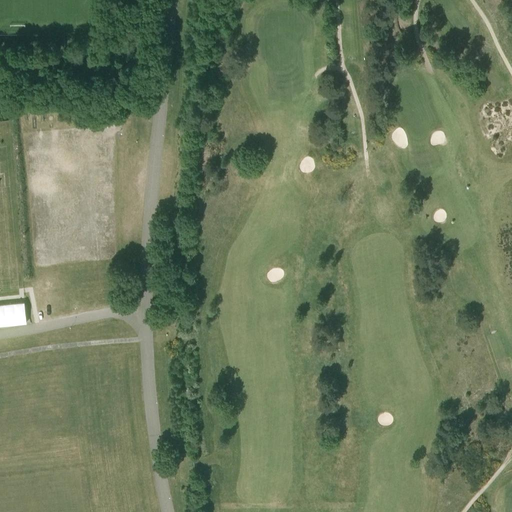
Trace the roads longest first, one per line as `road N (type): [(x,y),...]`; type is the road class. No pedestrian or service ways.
road 1 (unclassified): [(146,307),(171,0)]
road 2 (unclassified): [(167,511),(150,409),(146,307)]
road 3 (unclassified): [(0,335),(146,307)]
